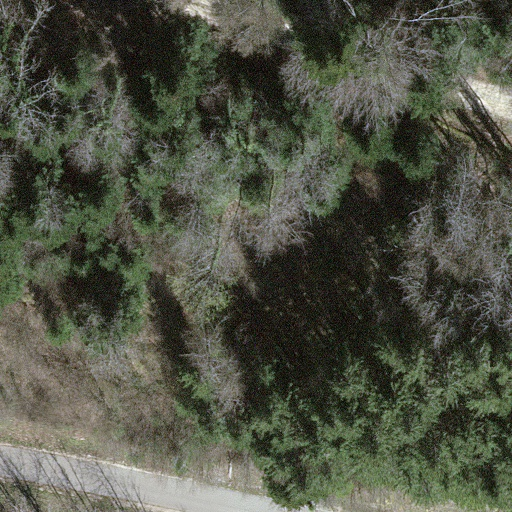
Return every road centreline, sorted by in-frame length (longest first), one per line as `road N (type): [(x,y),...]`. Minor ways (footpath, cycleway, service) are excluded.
road 1 (track): [(511,84),(251,0)]
road 2 (unclassified): [(249,511),(0,465)]
